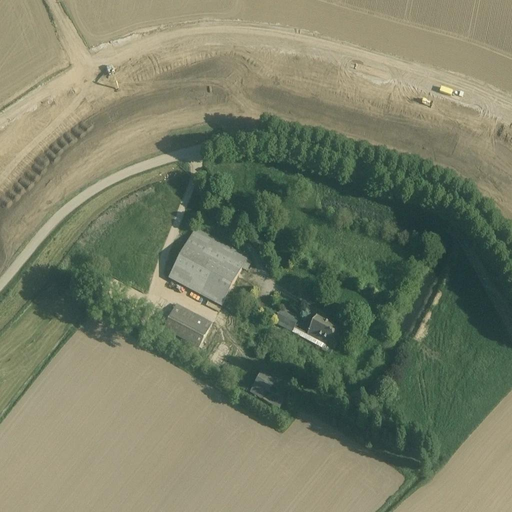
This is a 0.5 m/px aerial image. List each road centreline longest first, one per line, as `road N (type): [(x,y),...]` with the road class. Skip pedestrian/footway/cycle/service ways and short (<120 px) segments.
road 1 (unclassified): [(511,269),(478,224),(430,194),(291,150),(242,144)]
road 2 (unclassified): [(0,284),(52,222),(96,188),(187,152),(242,144)]
road 3 (track): [(242,144),(230,117),(118,116),(56,0)]
road 4 (track): [(356,118),(230,117)]
